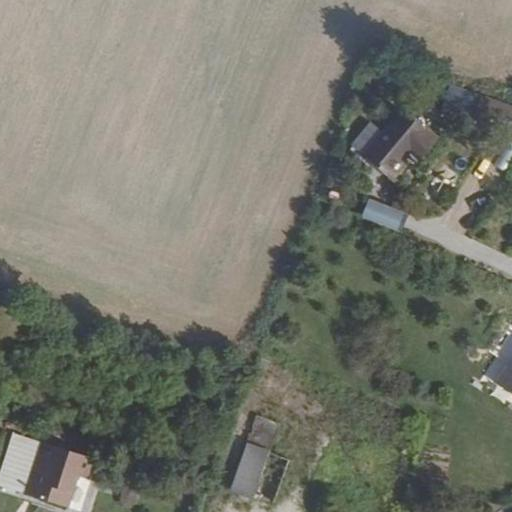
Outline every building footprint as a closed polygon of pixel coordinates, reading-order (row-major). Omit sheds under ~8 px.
[(458,116),(494,128),(501,105),(465,92),(458,116)] [(511,108),(501,105),(494,128),(511,134),(511,108)] [(420,126),(386,106),(354,154),(382,175),(397,157),(393,153),(399,143),(406,147),(420,126)] [(444,208),(461,177),(444,168),(427,199),(444,208)] [(368,200),(362,220),(400,231),(406,212),(368,200)] [(511,405),(511,363),(493,394),(511,405)] [(248,409),(226,463),(239,467),(248,443),(288,458),(301,428),(249,407),(248,409)] [(0,451),(0,487),(18,494),(34,443),(6,434),(0,451)] [(85,457),(34,443),(18,494),(58,506),(68,474),(78,477),(85,457)] [(272,500),(288,458),(248,443),(239,467),(232,485),(272,500)] [(73,511),(83,479),(78,477),(68,474),(58,506),(73,511)]
